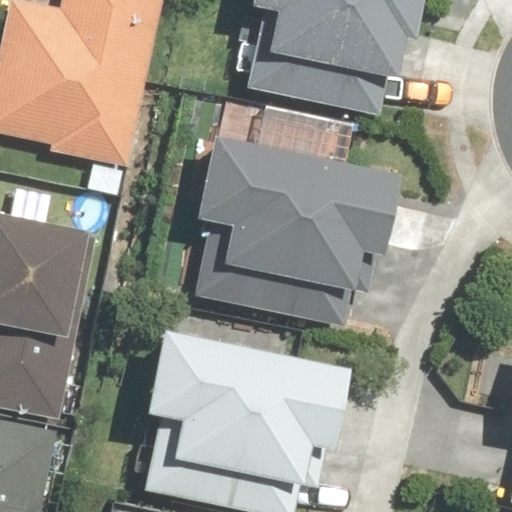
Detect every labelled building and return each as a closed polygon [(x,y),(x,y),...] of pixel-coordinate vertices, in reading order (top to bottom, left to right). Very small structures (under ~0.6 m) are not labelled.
[(168,0),(66,0),(66,4),(48,0),(12,0),(0,59),(0,128),(56,140),(55,145),(134,162),(168,0)] [(271,0),(253,81),(393,112),(403,67),(411,68),(420,24),(431,26),(436,0),(271,0)] [(219,209),(202,292),(353,323),(360,289),(375,292),(385,243),(401,247),(418,163),(229,124),(211,207),(219,209)] [(105,220),(1,198),(0,202),(0,401),(65,414),(105,220)] [(171,402),(154,482),(292,511),(301,511),(308,481),(323,485),(334,434),(350,437),(368,356),(177,315),(159,400),(171,402)] [(43,511),(61,426),(0,413),(0,511),(43,511)]
